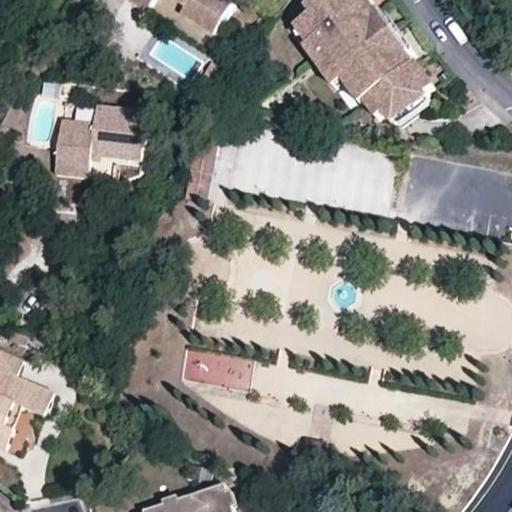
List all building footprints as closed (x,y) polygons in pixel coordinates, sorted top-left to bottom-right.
[(183,17),(215,39),(238,6),(228,0),(124,0),(149,16),(158,0),(170,0),(187,10),(183,17)] [(407,56),(379,18),(376,13),(366,21),(360,12),(370,5),(373,3),(370,0),(322,0),(309,9),(314,17),(306,22),(319,40),(310,47),(306,50),(315,62),(325,55),(345,83),(361,107),(365,103),(378,121),(385,116),(390,123),(392,121),(426,97),(435,90),(418,66),(415,67),(407,56)] [(376,13),(370,5),(360,12),(366,21),(376,13)] [(379,18),(407,56),(410,54),(395,34),(382,16),(379,18)] [(319,40),(306,22),(297,28),(310,47),(319,40)] [(345,83),(325,55),(315,62),(335,90),(345,83)] [(426,97),(392,121),(395,126),(430,101),(426,97)] [(97,161),(148,167),(155,118),(103,111),(101,128),(67,124),(60,178),(94,182),(97,161)] [(211,147),(225,149),(228,134),(214,132),(211,147)] [(222,171),(226,150),(225,149),(211,147),(205,146),(200,167),(222,171)] [(222,171),(200,167),(196,186),(218,190),(222,171)] [(16,330),(13,339),(12,342),(30,346),(34,336),(16,330)] [(26,410),(48,418),(58,395),(19,379),(27,361),(0,350),(0,452),(6,455),(26,410)] [(182,383),(251,390),(255,358),(185,351),(182,383)] [(307,440),(305,452),(325,456),(327,444),(307,440)] [(190,481),(202,482),(203,469),(191,468),(190,481)] [(236,511),(237,511),(232,497),(230,489),(183,504),(169,508),(156,511),(236,511)] [(232,497),(237,511),(242,510),(237,495),(232,497)] [(169,508),(183,504),(181,498),(167,503),(169,508)]
